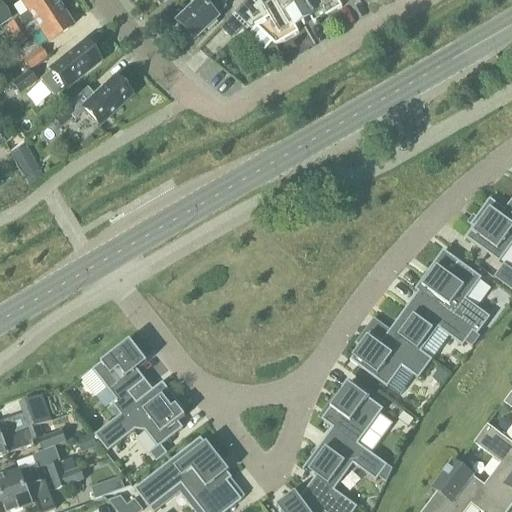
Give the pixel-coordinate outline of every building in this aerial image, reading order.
[(12,37),(57,8),(51,0),(22,0),(19,2),(27,15),(17,21),(18,22),(7,29),(12,37)] [(201,2),(177,24),(183,30),(182,35),(189,41),(193,40),(194,41),(217,19),(216,18),(225,9),(216,0),(204,0),(201,3),(201,2)] [(294,28),(302,24),(287,0),(278,0),(264,8),(259,0),(249,0),(235,15),(250,31),(255,28),(276,48),(298,34),(294,28)] [(287,0),(302,24),(310,19),(313,26),(327,17),(317,0),(287,0)] [(338,3),(342,0),(317,0),(327,17),(342,9),(338,3)] [(0,6),(0,27),(10,22),(0,6)] [(71,29),(57,8),(12,37),(19,47),(30,40),(29,39),(39,32),(47,45),(71,29)] [(73,85),(98,65),(83,46),(58,66),(59,67),(50,74),(63,90),(72,83),(73,85)] [(30,72),(46,60),(40,51),(23,63),(30,72)] [(26,90),(39,81),(32,71),(20,81),(26,90)] [(106,120),(129,98),(113,81),(90,102),(91,103),(82,112),(96,127),(105,119),(106,120)] [(60,129),(72,119),(65,110),(53,120),(60,129)] [(30,161),(23,148),(11,155),(18,167),(30,161)] [(511,214),(510,213),(492,199),(472,225),(475,227),(467,237),(500,263),(511,247),(511,214)] [(420,292),(473,331),(479,335),(490,318),(466,302),(482,279),(443,253),(433,268),(436,270),(420,292)] [(511,272),(503,266),(494,279),(511,292),(511,272)] [(393,335),(421,354),(438,328),(464,345),(473,331),(420,292),(397,324),(399,326),(393,335)] [(421,354),(393,335),(390,333),(382,344),(371,336),(352,364),(387,390),(401,369),(419,381),(432,361),(421,354)] [(121,418),(154,392),(135,367),(145,360),(138,351),(140,349),(132,339),(122,347),(123,349),(92,372),(116,402),(111,405),(121,418)] [(349,383),(321,423),(332,430),(357,448),(382,413),(362,398),(365,395),(349,383)] [(154,392),(121,418),(93,439),(105,454),(135,432),(146,433),(158,449),(149,456),(155,464),(167,456),(160,448),(183,431),(178,424),(185,419),(180,413),(184,410),(164,384),(154,392)] [(0,442),(39,428),(51,423),(43,397),(19,406),(23,417),(0,425),(0,442)] [(403,414),(398,421),(408,428),(413,421),(403,414)] [(511,445),(487,427),(473,445),(500,466),(484,487),(484,488),(506,505),(511,509),(511,507),(511,445)] [(39,428),(0,442),(0,459),(7,457),(33,447),(32,444),(30,439),(41,435),(39,428)] [(357,448),(332,430),(301,474),(312,482),(332,494),(352,467),(375,483),(386,469),(357,448)] [(62,433),(43,440),(37,442),(42,453),(66,444),(62,433)] [(84,454),(96,449),(91,437),(79,441),(84,454)] [(230,482),(199,441),(134,492),(148,511),(181,488),(198,511),(230,511),(241,504),(226,485),(230,482)] [(51,481),(76,471),(72,461),(47,470),(51,481)] [(431,511),(466,511),(471,507),(478,511),(503,511),(502,511),(506,505),(484,488),(484,487),(452,464),(433,490),(437,494),(427,508),(431,511)] [(0,500),(40,486),(34,470),(20,475),(20,474),(0,480),(0,500)] [(79,481),(76,471),(51,481),(55,493),(68,488),(66,485),(79,481)] [(354,511),(355,511),(332,494),(312,482),(290,511),(354,511)] [(47,483),(40,486),(0,500),(0,511),(22,511),(32,509),(31,507),(35,506),(37,511),(52,511),(55,511),(51,500),(53,499),(47,483)] [(116,511),(120,511),(127,507),(120,498),(108,502),(116,511)]
